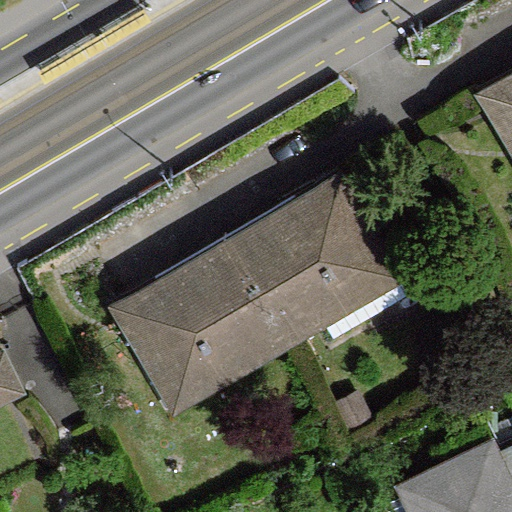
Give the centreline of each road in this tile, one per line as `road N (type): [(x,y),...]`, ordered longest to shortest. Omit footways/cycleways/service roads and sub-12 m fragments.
road 1 (secondary): [(0,212),(361,0)]
road 2 (secondary): [(105,0),(0,62)]
